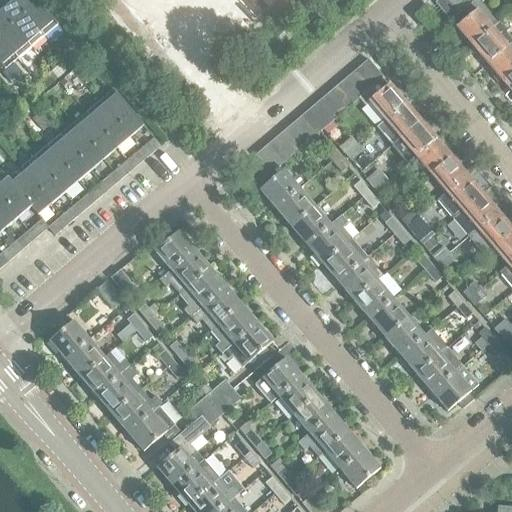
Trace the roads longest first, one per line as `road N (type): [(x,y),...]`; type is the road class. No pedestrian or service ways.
road 1 (residential): [(437,470),(190,177)]
road 2 (residential): [(190,177),(388,10)]
road 3 (residential): [(0,340),(190,177)]
road 4 (residential): [(511,155),(388,10)]
road 5 (residential): [(118,511),(0,373)]
